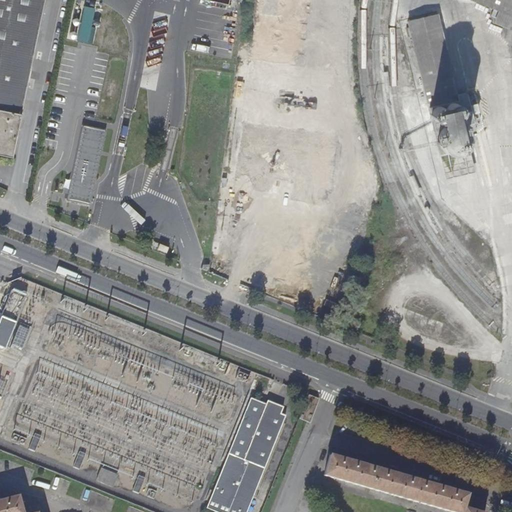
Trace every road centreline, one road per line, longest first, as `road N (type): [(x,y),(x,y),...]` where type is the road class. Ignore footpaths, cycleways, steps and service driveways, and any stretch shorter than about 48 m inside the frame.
road 1 (secondary): [(511,421),(0,216)]
road 2 (secondary): [(0,242),(338,378)]
road 3 (secondary): [(338,378),(511,449)]
road 4 (residential): [(338,378),(289,490)]
